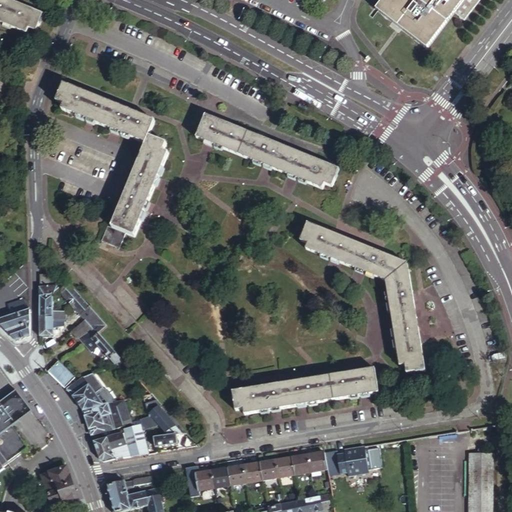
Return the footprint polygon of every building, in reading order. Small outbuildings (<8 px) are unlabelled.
[(0,0),(0,26),(26,37),(28,31),(36,34),(43,16),(6,2),(0,0)] [(426,50),(379,14),(389,0),(414,0),(420,4),(422,1),(420,0),(386,0),(376,15),(427,53),(454,17),(452,15),(426,50)] [(414,0),(389,0),(379,14),(426,50),(452,15),(454,17),(464,24),(481,0),(429,0),(423,8),(419,5),(420,4),(414,0)] [(64,111),(147,144),(149,137),(156,122),(131,112),(64,85),(58,103),(66,106),(64,111)] [(207,116),(198,139),(323,188),(325,182),(334,186),(340,168),(207,116)] [(168,145),(149,137),(147,144),(113,229),(109,228),(103,243),(121,250),(127,234),(136,238),(170,155),(165,153),(168,145)] [(309,222),(301,241),(310,244),(307,249),(386,282),(399,365),(405,364),(406,373),(425,370),(408,263),(309,222)] [(48,277),(41,277),(41,284),(41,291),(53,291),(53,300),(55,300),(62,293),(48,277)] [(62,293),(84,317),(93,309),(85,301),(71,286),(62,293)] [(53,291),(41,291),(41,300),(53,300),(53,291)] [(55,320),(55,316),(55,300),(53,300),(41,300),(41,313),(41,321),(55,320)] [(0,320),(0,324),(17,342),(31,338),(30,313),(29,310),(28,310),(26,302),(10,306),(12,313),(0,316),(0,320)] [(109,327),(93,309),(84,317),(87,321),(96,330),(100,335),(109,327)] [(67,317),(67,321),(67,323),(66,323),(67,325),(67,327),(79,318),(73,312),(67,317)] [(55,320),(41,321),(41,331),(41,339),(41,341),(55,340),(55,331),(55,330),(55,320)] [(87,321),(80,327),(89,336),(96,330),(87,321)] [(80,327),(73,334),(93,355),(100,348),(89,336),(80,327)] [(124,362),(100,335),(96,330),(89,336),(100,348),(116,366),(124,362)] [(61,362),(50,372),(66,390),(77,380),(61,362)] [(375,369),(233,392),(236,412),(244,410),(245,415),(379,393),(375,369)] [(96,375),(86,380),(96,396),(105,391),(106,390),(96,375)] [(96,396),(86,380),(80,384),(68,392),(75,399),(83,410),(84,413),(104,408),(96,396)] [(105,391),(96,396),(104,408),(114,405),(114,402),(108,394),(105,392),(105,391)] [(0,474),(6,470),(5,468),(30,449),(14,428),(33,414),(17,393),(0,405),(0,474)] [(104,408),(84,413),(92,438),(106,434),(107,435),(133,428),(127,402),(114,405),(104,408)] [(155,410),(159,416),(160,411),(164,407),(168,412),(166,413),(182,433),(186,432),(165,405),(163,403),(155,410)] [(157,420),(169,435),(178,434),(182,433),(166,413),(168,412),(164,407),(160,411),(159,416),(161,418),(157,420)] [(141,423),(142,426),(142,427),(144,433),(151,431),(148,421),(141,423)] [(125,432),(126,434),(127,438),(144,433),(142,427),(133,429),(125,432)] [(149,454),(144,433),(127,438),(126,434),(116,437),(123,458),(149,454)] [(178,434),(169,435),(155,437),(157,447),(180,443),(178,434)] [(116,437),(94,443),(100,460),(105,463),(123,458),(116,437)] [(363,448),(336,452),(340,476),(346,474),(347,478),(363,475),(362,472),(367,471),(371,471),(367,450),(364,450),(363,448)] [(312,474),(328,471),(325,454),(309,456),(312,474)] [(477,454),(470,454),(469,511),(489,511),(490,454),(483,454),(477,454)] [(292,459),(295,477),(312,474),(309,456),(292,459)] [(292,459),(276,462),(279,479),(295,477),(292,459)] [(260,464),(263,482),(279,479),(276,462),(273,462),(260,464)] [(260,464),(244,467),(247,484),(263,482),(260,464)] [(228,470),(231,487),(247,484),(244,467),(232,469),(228,470)] [(79,501),(68,469),(44,477),(55,510),(79,501)] [(228,470),(212,472),(215,489),(231,487),(228,470)] [(215,489),(212,472),(197,475),(200,492),(215,489)] [(133,484),(126,485),(127,489),(133,488),(140,486),(160,483),(159,477),(133,481),(133,484)] [(111,503),(129,498),(127,489),(126,485),(125,484),(108,488),(109,491),(111,503)] [(127,489),(129,498),(136,496),(135,494),(133,488),(127,489)] [(162,490),(136,496),(129,498),(132,511),(133,511),(147,509),(148,511),(152,511),(151,511),(165,511),(164,504),(165,504),(162,490)] [(294,511),(311,511),(322,509),(330,508),(327,495),(292,503),(294,511)] [(111,503),(113,511),(132,511),(129,498),(111,503)] [(294,511),(292,503),(268,508),(269,511),(267,511),(259,511),(260,510),(253,511),(294,511)]
